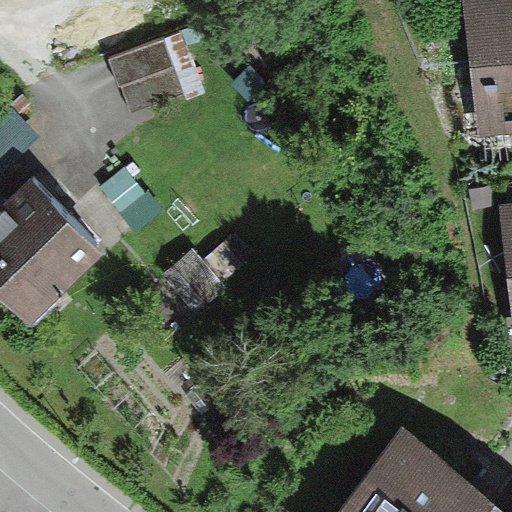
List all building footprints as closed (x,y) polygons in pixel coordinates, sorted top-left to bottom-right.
[(511,0),(460,0),(477,129),(511,124),(511,0)] [(167,32),(107,53),(118,82),(120,81),(131,111),(188,91),(167,32)] [(0,173),(42,130),(13,102),(0,114),(0,173)] [(146,188),(126,163),(101,183),(138,227),(165,204),(149,185),(146,188)] [(27,173),(0,199),(0,292),(28,321),(102,248),(27,173)] [(511,193),(499,195),(511,289),(511,193)] [(253,258),(231,233),(205,256),(228,281),(253,258)] [(193,242),(163,270),(197,308),(228,281),(205,256),(193,242)] [(511,511),(511,494),(404,416),(333,511),(511,511)]
